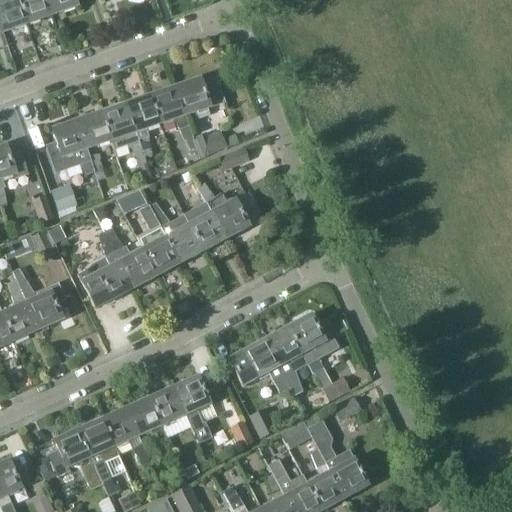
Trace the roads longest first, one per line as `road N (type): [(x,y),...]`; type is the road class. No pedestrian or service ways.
road 1 (residential): [(0,420),(335,259)]
road 2 (residential): [(335,259),(444,496),(442,511)]
road 3 (residential): [(233,11),(335,259)]
road 4 (residential): [(0,93),(233,11)]
